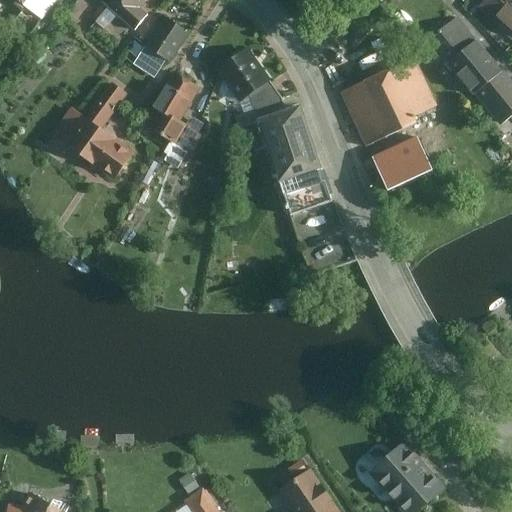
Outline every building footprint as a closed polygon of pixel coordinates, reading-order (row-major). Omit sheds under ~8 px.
[(10,0),(47,27),(65,2),(61,0),(10,0)] [(161,6),(154,0),(122,0),(114,8),(136,31),(161,6)] [(511,0),(487,0),(479,10),(511,38),(511,0)] [(193,29),(169,13),(147,48),(170,63),(193,29)] [(511,81),(458,15),(429,39),(498,124),(511,112),(511,81)] [(276,84),(253,51),(227,66),(245,98),(254,124),(274,122),(297,115),(276,84)] [(420,64),(352,94),(372,142),(441,112),(420,64)] [(165,157),(188,168),(210,124),(189,113),(203,85),(176,71),(149,126),(174,139),(165,157)] [(131,91),(117,81),(74,146),(119,177),(138,148),(107,127),(131,91)] [(286,162),(324,151),(311,110),(297,115),(274,122),(286,162)] [(416,140),(376,161),(391,190),(431,170),(416,140)] [(339,199),(324,151),(286,162),(301,210),(339,199)] [(417,414),(402,426),(413,438),(376,470),(412,511),(419,511),(450,485),(422,454),(439,439),(417,414)] [(341,511),(309,465),(277,487),(294,511),(292,511),(341,511)] [(195,492),(208,484),(198,469),(186,478),(195,492)] [(220,511),(206,490),(189,502),(196,511),(220,511)] [(65,511),(33,495),(23,511),(65,511)]
